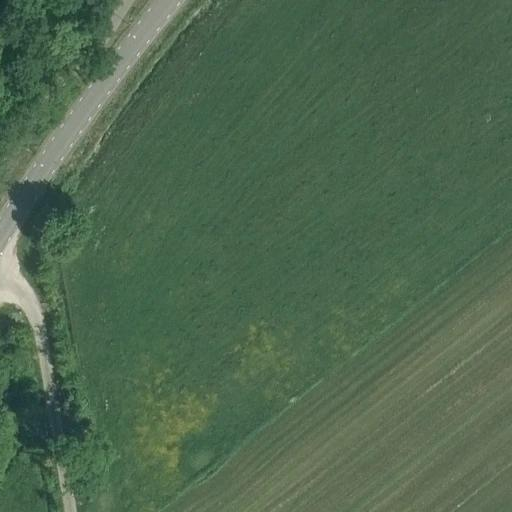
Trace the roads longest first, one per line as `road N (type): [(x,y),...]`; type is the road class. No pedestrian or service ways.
road 1 (secondary): [(0,239),(46,164),(171,0)]
road 2 (unclassified): [(50,399),(31,306),(0,279)]
